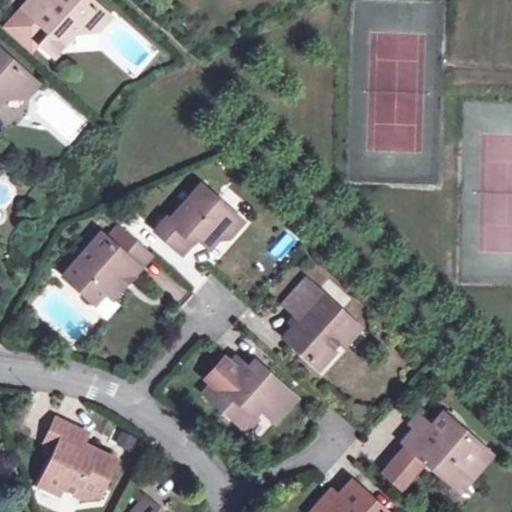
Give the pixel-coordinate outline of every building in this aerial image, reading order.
[(43,24),(62,42),(74,28),(97,29),(108,16),(89,0),(28,0),(23,6),(34,16),(43,24)] [(34,16),(23,6),(6,26),(31,47),(37,40),(32,36),(43,24),(34,16)] [(52,54),(62,42),(43,24),(32,36),(37,40),(52,54)] [(0,97),(1,96),(24,97),(36,83),(0,50),(0,97)] [(197,235),(208,245),(217,234),(230,233),(242,219),(203,185),(172,219),(168,216),(156,230),(181,252),(197,235)] [(132,261),(144,247),(121,226),(108,240),(102,235),(64,277),(92,303),(104,291),(110,297),(120,288),(119,280),(123,275),(130,276),(138,266),(132,261)] [(150,252),(144,247),(132,261),(138,266),(150,252)] [(178,302),(189,289),(154,261),(144,274),(178,302)] [(335,337),(350,320),(305,281),(283,306),(301,321),(285,339),(316,367),(339,340),(335,337)] [(107,318),(117,304),(105,296),(95,310),(107,318)] [(353,324),(350,320),(335,337),(339,340),(346,346),(360,330),(353,324)] [(212,387),(204,395),(235,424),(246,433),(257,420),(253,416),(259,410),(275,424),(294,401),(267,376),(260,384),(234,361),(229,367),(223,362),(206,382),(212,387)] [(406,445),(403,449),(419,465),(423,460),(446,481),(457,469),(469,479),(489,455),(442,414),(431,426),(427,430),(418,424),(402,442),(406,445)] [(55,449),(66,426),(53,420),(42,443),(55,449)] [(85,435),(66,426),(55,449),(38,486),(56,495),(59,489),(78,498),(96,495),(113,460),(90,450),(87,454),(78,450),(85,435)] [(114,428),(107,443),(129,453),(136,439),(114,428)] [(419,465),(403,449),(394,459),(382,471),(399,487),(410,474),(419,465)] [(458,492),(469,479),(457,469),(446,481),(458,492)] [(312,511),(385,511),(352,482),(340,495),(343,497),(337,503),(328,495),(312,511)] [(152,511),(157,508),(144,497),(130,511),(152,511)]
